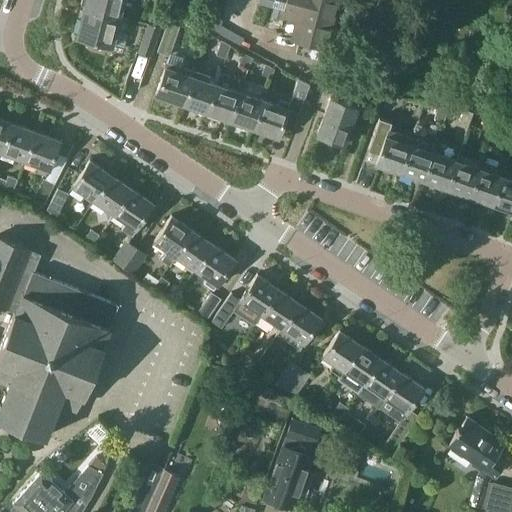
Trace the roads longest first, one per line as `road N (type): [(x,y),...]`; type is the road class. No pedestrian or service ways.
road 1 (residential): [(251,212),(276,175),(507,261),(465,356)]
road 2 (residential): [(251,212),(21,64),(12,40),(24,0)]
road 3 (residential): [(465,356),(251,212)]
